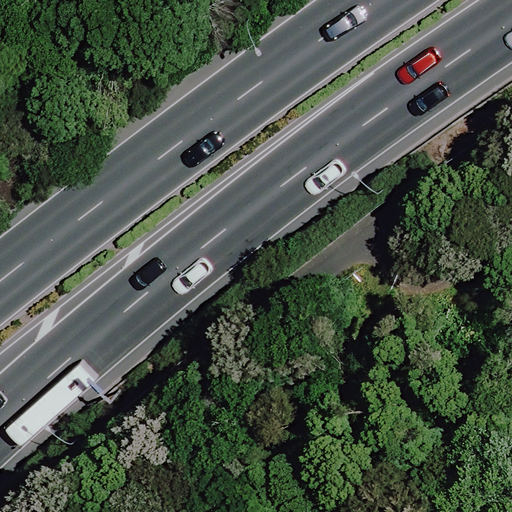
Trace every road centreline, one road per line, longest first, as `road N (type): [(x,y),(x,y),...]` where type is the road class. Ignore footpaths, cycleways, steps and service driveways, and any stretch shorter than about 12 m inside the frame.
road 1 (primary): [(511,23),(214,237),(0,423)]
road 2 (primary): [(0,298),(94,219),(393,0)]
